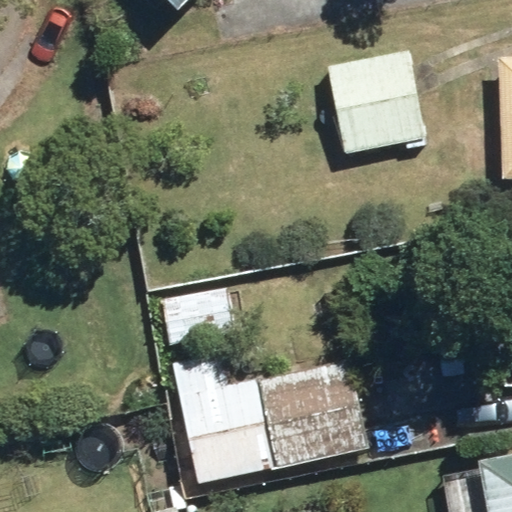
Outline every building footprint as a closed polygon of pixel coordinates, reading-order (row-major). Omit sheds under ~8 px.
[(155,0),(171,16),(187,0),(155,0)] [(329,66),(345,152),(424,138),(408,51),(329,66)] [(511,63),(501,63),(504,181),(511,180),(511,63)] [(181,365),(191,405),(187,406),(204,489),(367,454),(349,372),(260,391),(249,348),(181,365)] [(511,511),(511,454),(478,461),(487,511),(486,511),(511,511)]
